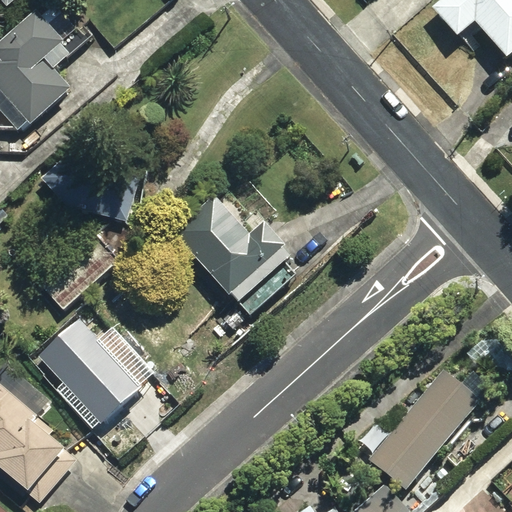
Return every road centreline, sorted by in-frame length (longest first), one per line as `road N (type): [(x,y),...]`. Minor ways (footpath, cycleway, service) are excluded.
road 1 (residential): [(154,511),(473,218)]
road 2 (residential): [(473,218),(276,0)]
